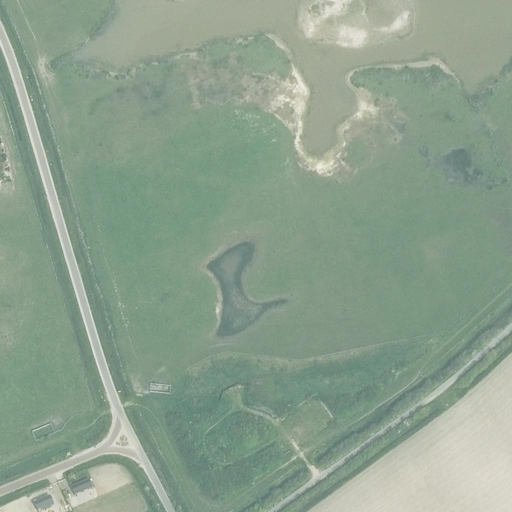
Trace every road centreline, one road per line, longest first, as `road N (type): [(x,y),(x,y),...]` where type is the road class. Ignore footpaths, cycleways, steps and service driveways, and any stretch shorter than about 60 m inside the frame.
road 1 (unclassified): [(120,409),(0,30)]
road 2 (unclassified): [(273,511),(399,424),(511,327)]
